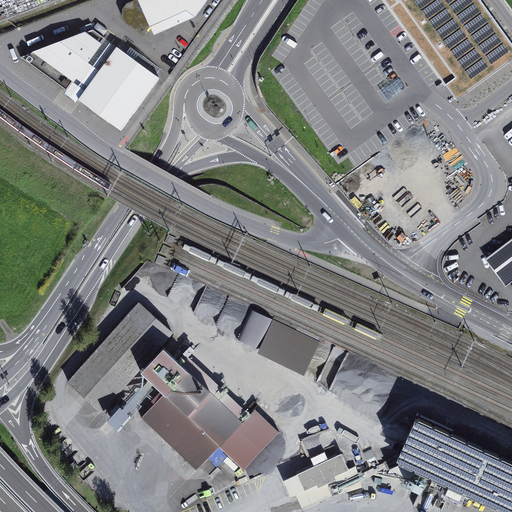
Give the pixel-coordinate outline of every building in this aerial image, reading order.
[(137,0),(127,5),(122,10),(122,17),(124,23),(143,37),(150,28),(154,37),(195,19),(209,0),(137,0)] [(511,59),(511,44),(479,0),(384,0),(451,92),(456,99),(511,59)] [(158,80),(93,31),(21,58),(66,92),(64,95),(76,104),(78,101),(121,133),(158,80)] [(511,237),(486,257),(507,284),(511,280),(511,237)] [(139,300),(66,379),(101,411),(141,367),(164,342),(174,331),(139,300)] [(304,373),(319,341),(251,309),(238,337),(259,347),(257,350),(304,373)] [(181,357),(164,342),(141,367),(166,390),(141,418),(197,469),(220,444),(245,467),(279,430),(255,408),(251,413),(185,353),(181,357)] [(511,457),(415,413),(396,455),(511,509),(511,457)] [(341,452),(297,472),(304,488),(317,483),(318,486),(336,478),(334,474),(348,468),(341,452)] [(244,467),(251,479),(257,476),(254,472),(258,470),(254,463),(244,467)] [(304,488),(297,472),(283,478),(290,495),(295,493),(302,509),(336,494),(363,488),(356,465),(348,468),(334,474),(336,478),(318,486),(317,483),(304,488)] [(445,496),(462,504),(467,494),(450,486),(445,496)]
